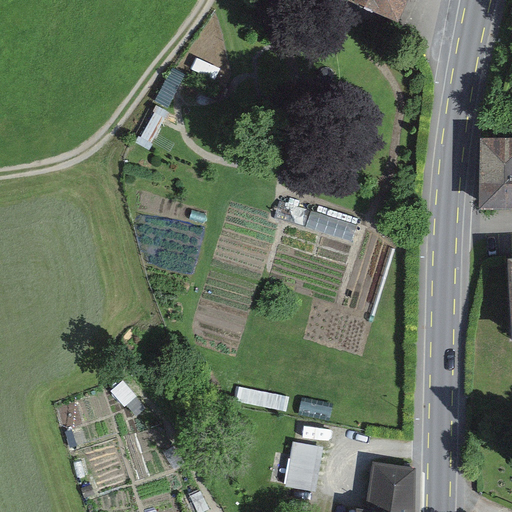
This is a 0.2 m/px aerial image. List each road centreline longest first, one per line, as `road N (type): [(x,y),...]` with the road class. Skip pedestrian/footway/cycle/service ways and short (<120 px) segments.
road 1 (primary): [(478,0),(450,165),(438,511)]
road 2 (track): [(208,0),(95,149),(0,175)]
